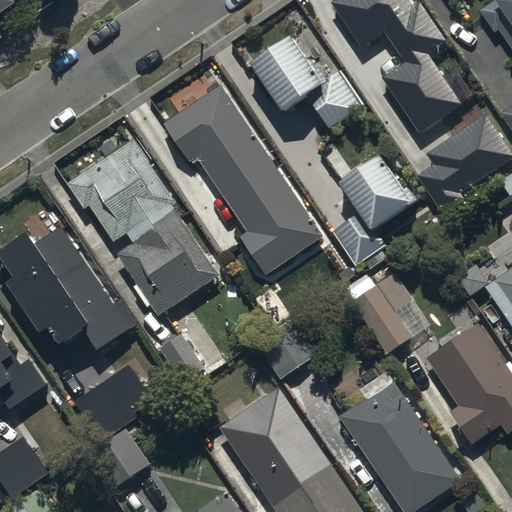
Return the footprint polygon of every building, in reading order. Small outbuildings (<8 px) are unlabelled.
[(420,0),(412,0),(410,2),(408,0),(334,0),(364,47),(389,31),(405,56),(382,71),(422,132),(464,105),(432,56),(449,44),(420,0)] [(511,0),(487,0),(485,2),(511,44),(511,0)] [(337,64),(319,75),(289,29),(251,54),(288,111),(313,96),(330,123),(362,102),(337,64)] [(329,236),(225,82),(166,122),(193,162),(200,158),(249,230),(242,234),(270,276),(329,236)] [(511,101),(502,108),(511,122),(511,101)] [(438,204),(511,156),(511,154),(491,122),(483,110),(426,147),(434,159),(416,170),(438,204)] [(125,226),(134,239),(118,249),(160,312),(221,273),(180,209),(171,196),(132,135),(72,173),(111,234),(125,226)] [(389,239),(380,225),(416,202),(381,147),(341,173),(361,204),(332,223),(356,260),(389,239)] [(42,328),(52,321),(64,340),(84,327),(102,355),(138,332),(64,218),(39,234),(28,217),(0,235),(0,241),(16,266),(6,272),(42,328)] [(457,270),(470,291),(490,278),(476,257),(457,270)] [(511,263),(494,275),(511,301),(511,263)] [(349,296),(385,352),(430,323),(394,267),(349,296)] [(257,337),(279,371),(316,347),(294,313),(257,337)] [(0,318),(0,390),(1,390),(11,405),(46,383),(25,350),(6,363),(1,354),(17,344),(0,318)] [(478,436),(500,422),(506,431),(511,426),(511,369),(479,319),(425,354),(455,400),(447,405),(470,441),(478,436)] [(159,341),(186,382),(208,368),(182,327),(159,341)] [(77,389),(105,432),(158,398),(130,355),(77,389)] [(341,410),(406,511),(409,511),(462,478),(395,375),(341,410)] [(222,418),(282,511),(364,511),(280,380),(222,418)] [(52,401),(29,415),(51,450),(74,436),(52,401)] [(91,451),(117,491),(156,466),(129,426),(91,451)] [(0,445),(0,469),(14,492),(50,469),(25,430),(0,445)] [(2,509),(4,511),(59,511),(41,484),(2,509)] [(186,511),(243,511),(227,486),(186,511)] [(481,487),(463,498),(472,511),(481,511),(493,505),(481,487)]
